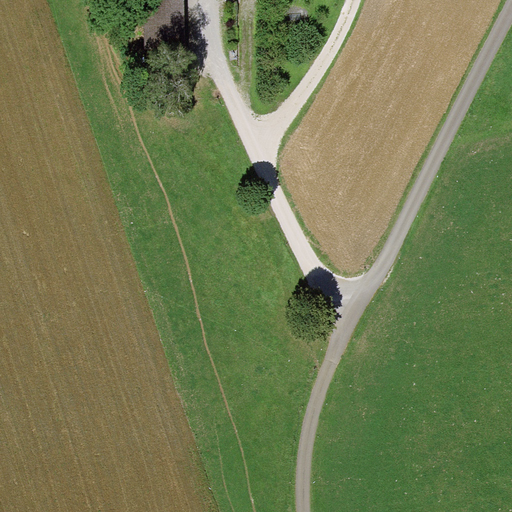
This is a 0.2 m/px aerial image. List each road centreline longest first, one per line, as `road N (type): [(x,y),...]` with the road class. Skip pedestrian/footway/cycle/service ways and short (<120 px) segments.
road 1 (unclassified): [(511,7),(346,318),(318,388),(303,453),(301,511)]
road 2 (track): [(346,318),(253,152),(345,0)]
road 3 (unknown): [(253,152),(190,0)]
